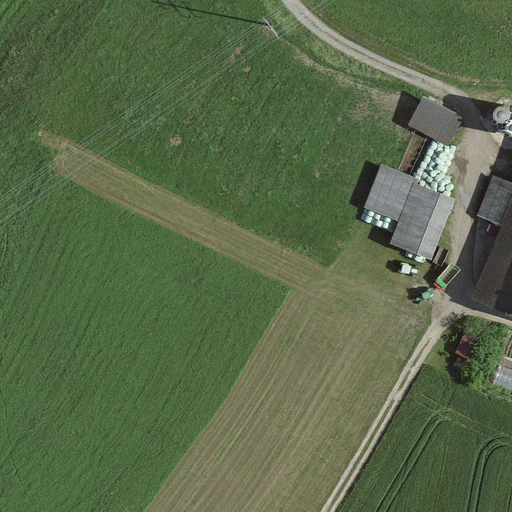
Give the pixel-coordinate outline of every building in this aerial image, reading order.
[(462,115),(424,96),(410,122),(418,126),(428,132),(448,142),(462,115)] [(505,109),(502,108),(500,107),(497,108),(495,109),(494,111),(493,114),(493,116),(494,119),(495,121),(497,122),(500,123),(502,123),(505,122),(507,120),(508,118),(508,115),(508,113),(507,110),(505,109)] [(415,181),(417,176),(410,173),(399,169),(381,162),(364,205),(399,219),(389,241),(430,258),(454,197),(415,181)] [(511,185),(493,178),(477,218),(501,227),(473,299),(511,314),(511,185)] [(488,339),(465,330),(457,351),(479,360),(488,339)] [(511,370),(499,365),(492,382),(511,389),(511,370)]
